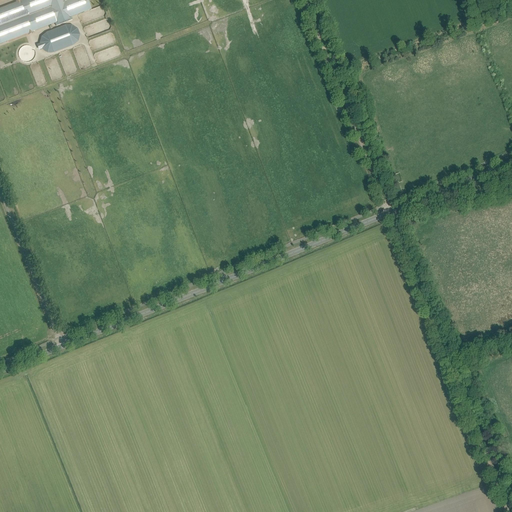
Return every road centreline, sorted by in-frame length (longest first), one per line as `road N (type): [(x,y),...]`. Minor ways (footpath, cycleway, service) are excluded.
road 1 (track): [(306,0),(510,511)]
road 2 (tertiary): [(64,343),(511,159)]
road 3 (unclassified): [(64,343),(0,182)]
